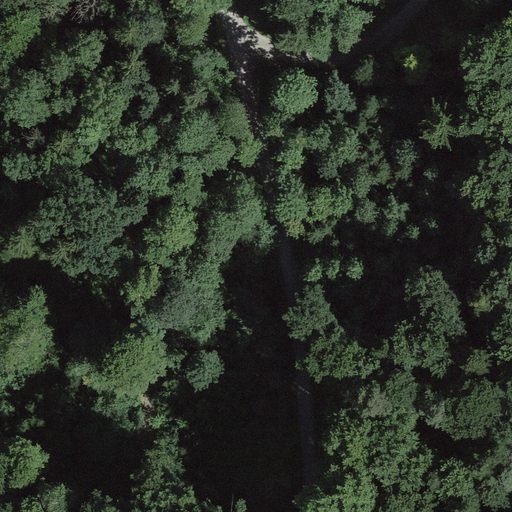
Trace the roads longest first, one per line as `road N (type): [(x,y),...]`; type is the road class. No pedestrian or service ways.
road 1 (track): [(226,0),(288,246),(321,511)]
road 2 (track): [(425,0),(372,45),(326,60),(281,54),(230,17)]
